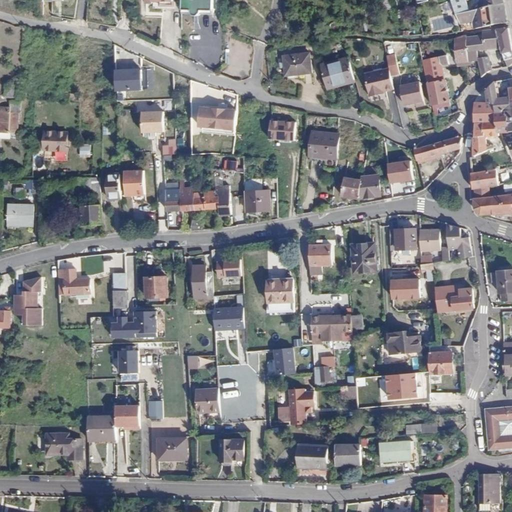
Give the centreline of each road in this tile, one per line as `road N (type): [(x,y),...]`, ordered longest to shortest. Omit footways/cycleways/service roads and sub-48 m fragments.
road 1 (residential): [(0,15),(116,39),(245,91),(351,114),(417,142),(468,129)]
road 2 (residential): [(473,465),(337,489),(0,485)]
road 3 (residential): [(0,266),(57,249),(225,236),(408,204),(440,212)]
road 4 (residential): [(472,222),(484,289),(485,369),(472,395),(473,465)]
road 5 (unknown): [(139,486),(146,362)]
